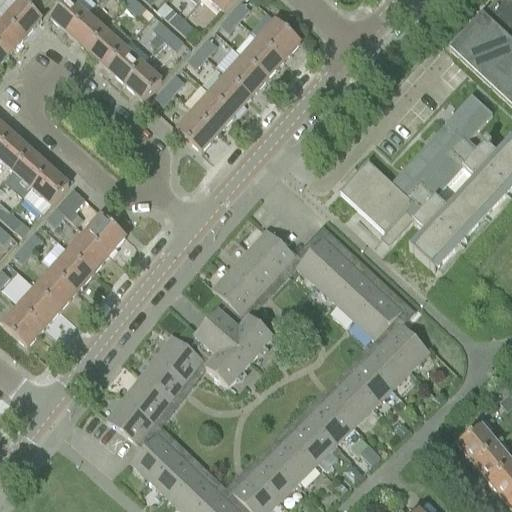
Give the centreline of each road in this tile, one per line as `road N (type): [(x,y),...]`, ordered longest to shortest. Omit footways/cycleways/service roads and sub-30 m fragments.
road 1 (residential): [(153,194),(149,159),(67,81),(37,89),(30,122),(117,198)]
road 2 (tertiary): [(194,229),(352,49)]
road 3 (tertiary): [(42,414),(194,229)]
